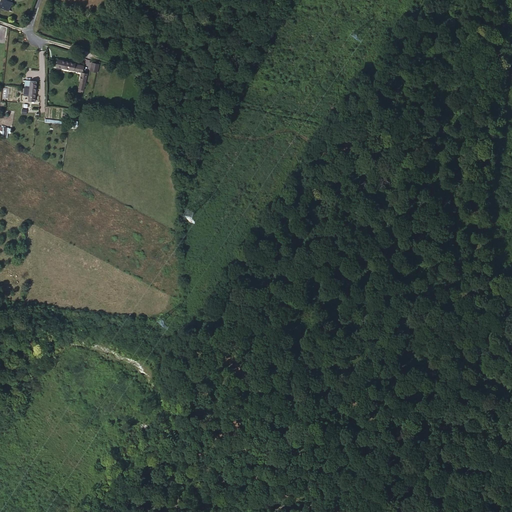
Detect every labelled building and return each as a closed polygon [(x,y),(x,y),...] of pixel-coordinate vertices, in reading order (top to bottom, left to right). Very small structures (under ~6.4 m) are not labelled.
[(0,0),(3,1),(1,8),(12,12),(15,4),(12,3),(12,0),(0,0)] [(73,78),(75,69),(60,67),(58,75),(73,78)] [(75,69),(73,78),(84,80),(86,72),(75,69)] [(103,72),(95,70),(94,78),(101,79),(103,72)] [(84,80),(82,89),(83,89),(81,97),(87,98),(90,81),(84,80)] [(32,106),(35,86),(27,85),(26,95),(21,95),(21,100),(25,101),(24,105),(32,106)] [(0,136),(8,137),(9,128),(0,127),(0,131),(0,136)]
